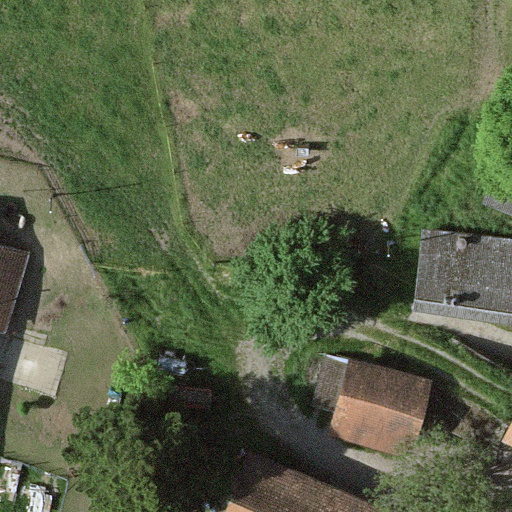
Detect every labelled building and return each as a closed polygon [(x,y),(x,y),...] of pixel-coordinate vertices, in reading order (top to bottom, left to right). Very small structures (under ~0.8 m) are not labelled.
[(511,155),(499,151),(483,199),(511,208),(511,155)] [(511,318),(511,402),(499,430),(511,435),(511,241),(417,231),(409,308),(511,318)] [(0,328),(23,253),(0,246),(0,328)] [(426,378),(341,360),(325,435),(410,453),(426,378)] [(399,511),(242,450),(218,511),(399,511)]
